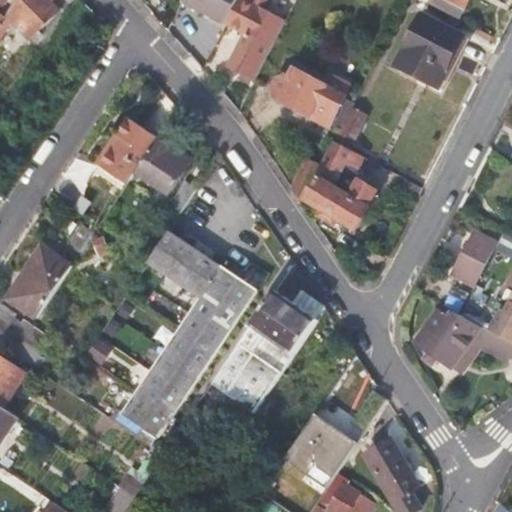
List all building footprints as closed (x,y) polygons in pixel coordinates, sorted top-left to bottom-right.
[(20,0),(6,21),(0,30),(0,47),(15,26),(32,43),(63,14),(56,7),(61,2),(59,0),(20,0)] [(208,24),(222,31),(226,25),(238,0),(184,0),(182,4),(210,19),(208,24)] [(246,35),(229,66),(255,80),(286,20),(245,0),(238,0),(226,25),(246,35)] [(430,0),(428,4),(459,21),(468,0),(430,0)] [(445,68),(462,36),(423,17),(397,63),(440,87),(449,70),(445,68)] [(334,122),(343,128),(352,111),(342,105),(349,92),(335,85),(333,91),(295,71),(291,78),(289,80),(284,76),(280,79),(273,90),(275,98),(331,128),(334,122)] [(363,123),(360,115),(352,111),(343,128),(335,144),(350,152),(363,123)] [(129,187),(138,175),(161,140),(131,120),(120,137),(124,140),(105,170),(129,187)] [(120,137),(95,174),(125,194),(129,187),(105,170),(124,140),(120,137)] [(171,198),(193,163),(161,140),(138,175),(171,198)] [(346,164),(358,170),(365,159),(350,152),(335,144),(322,168),(307,198),(323,211),(319,216),(336,227),(340,221),(357,233),(370,210),(368,209),(376,192),(359,183),(351,199),(335,189),(346,164)] [(308,161),(293,192),(303,205),(307,198),(322,168),(308,161)] [(359,183),(359,177),(358,170),(346,164),(335,189),(351,199),(359,183)] [(11,180),(0,172),(0,190),(3,192),(11,180)] [(402,192),(418,200),(423,189),(407,181),(402,192)] [(171,212),(181,218),(198,193),(188,187),(171,212)] [(477,286),(499,244),(476,232),(454,274),(477,286)] [(224,271),(170,235),(150,264),(150,265),(196,300),(193,305),(198,309),(224,271)] [(47,248),(12,300),(40,319),(75,268),(47,248)] [(260,295),(224,271),(198,309),(125,415),(162,440),(260,295)] [(302,291),(307,285),(291,272),(277,293),(292,304),(302,291)] [(302,291),(292,304),(277,293),(214,386),(257,415),(319,323),(311,316),(320,304),(302,291)] [(319,323),(327,312),(321,302),(320,304),(311,316),(319,323)] [(511,306),(507,303),(491,332),(511,343),(511,306)] [(439,313),(419,343),(454,368),(475,336),(439,313)] [(0,345),(15,356),(25,342),(0,324),(0,345)] [(484,348),(509,362),(511,357),(511,343),(491,332),(485,343),(482,348),(484,348)] [(454,368),(466,376),(484,348),(482,348),(485,343),(475,336),(454,368)] [(28,377),(0,358),(0,406),(6,410),(28,377)] [(77,389),(70,385),(66,390),(73,395),(77,389)] [(350,424),(365,434),(387,402),(373,391),(350,424)] [(0,445),(19,419),(6,410),(0,406),(0,445)] [(334,481),(358,445),(318,418),(289,460),(330,487),(334,481)] [(421,490),(391,441),(365,457),(400,511),(423,511),(413,495),(421,490)] [(170,451),(159,444),(155,450),(166,457),(170,451)] [(150,508),(178,465),(166,457),(160,466),(137,499),(150,508)] [(160,466),(150,460),(128,493),(137,499),(160,466)] [(362,511),(369,503),(334,481),(330,487),(313,511),(362,511)] [(128,511),(137,499),(128,493),(123,490),(107,511),(128,511)] [(128,511),(146,511),(150,508),(137,499),(128,511)] [(511,511),(502,502),(496,511),(511,511)]
